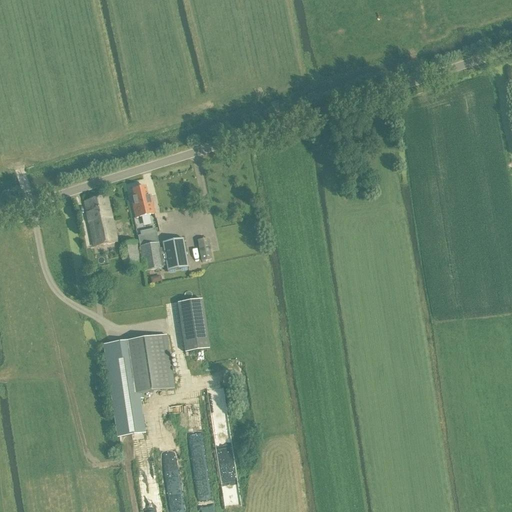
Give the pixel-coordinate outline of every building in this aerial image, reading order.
[(145,188),(132,191),(134,198),(131,199),(136,218),(154,214),(150,196),(147,197),(145,188)] [(93,247),(117,243),(107,197),(84,202),(93,247)] [(163,250),(160,250),(156,233),(138,237),(144,271),(163,268),(162,267),(166,267),(167,272),(188,269),(183,239),(162,243),(163,250)] [(209,237),(197,239),(201,260),(213,258),(209,237)] [(125,271),(141,268),(137,243),(121,246),(125,271)] [(210,348),(202,299),(179,303),(186,351),(210,348)] [(142,399),(141,394),(174,389),(166,335),(104,345),(118,438),(143,434),(138,400),(142,399)] [(238,474),(222,476),(224,506),(241,505),(238,474)]
